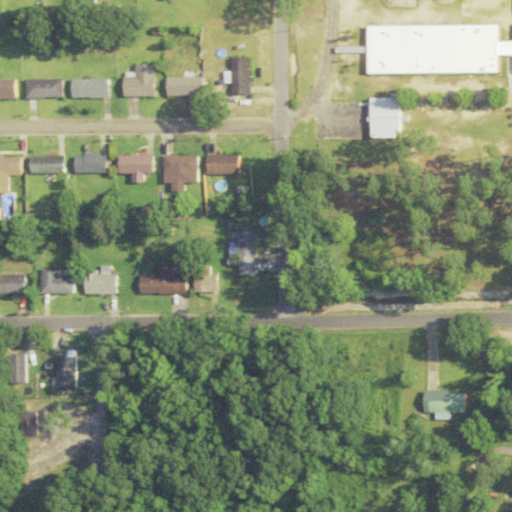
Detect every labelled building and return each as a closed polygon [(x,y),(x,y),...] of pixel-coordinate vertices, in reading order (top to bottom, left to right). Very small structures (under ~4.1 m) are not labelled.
[(0,0),(5,14),(36,4),(35,0),(0,0)] [(371,74),(502,71),(501,24),(370,26),(371,74)] [(255,58),(237,58),(237,95),(255,95),(255,58)] [(161,66),(141,66),(141,76),(130,76),(130,97),(161,97),(161,66)] [(173,97),(211,97),(211,78),(173,78),(173,97)] [(19,80),(0,79),(0,100),(19,100),(19,80)] [(27,80),(27,98),(66,98),(66,80),(27,80)] [(75,98),(114,98),(114,80),(75,80),(75,98)] [(373,98),(403,97),(405,137),(374,139),(373,98)] [(107,174),(107,155),(74,155),(74,174),(107,174)] [(120,155),(120,174),(132,174),(132,182),(145,182),(145,173),(156,173),(156,155),(120,155)] [(166,184),(173,184),(173,192),(187,191),(187,182),(201,182),(201,155),(166,156),(166,184)] [(211,174),(244,174),(244,155),(211,155),(211,174)] [(22,158),(0,157),(0,185),(0,186),(0,187),(0,192),(8,193),(8,175),(21,176),(22,158)] [(30,174),(64,174),(64,157),(30,157),(30,174)] [(253,277),(253,231),(235,231),(235,277),(253,277)] [(191,293),(216,293),(216,265),(191,265),(191,293)] [(97,270),(82,271),(82,295),(115,294),(114,274),(107,274),(107,266),(97,266),(97,270)] [(184,275),(169,275),(169,266),(151,266),(151,276),(137,276),(137,294),(184,294),(184,275)] [(56,270),(38,270),(38,294),(71,294),(71,277),(56,277),(56,270)] [(0,274),(0,295),(24,295),(24,275),(0,274)] [(8,354),(8,384),(24,384),(24,354),(8,354)] [(52,388),(73,388),(73,354),(52,354),(52,388)] [(422,392),(422,413),(466,413),(466,392),(422,392)] [(18,437),(35,437),(35,413),(17,413),(18,437)]
